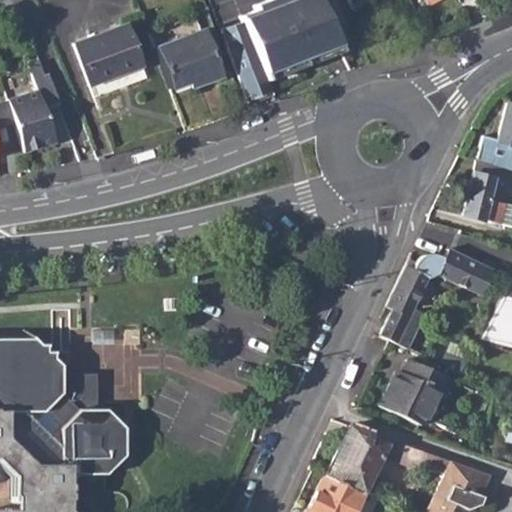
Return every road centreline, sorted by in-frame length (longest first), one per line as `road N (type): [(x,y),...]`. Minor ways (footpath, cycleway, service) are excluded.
road 1 (tertiary): [(347,117),(160,177),(0,213)]
road 2 (tertiary): [(0,242),(106,234),(290,199)]
road 3 (residential): [(511,474),(316,399)]
road 4 (residential): [(360,299),(391,254),(421,178)]
road 5 (residential): [(261,511),(316,399)]
